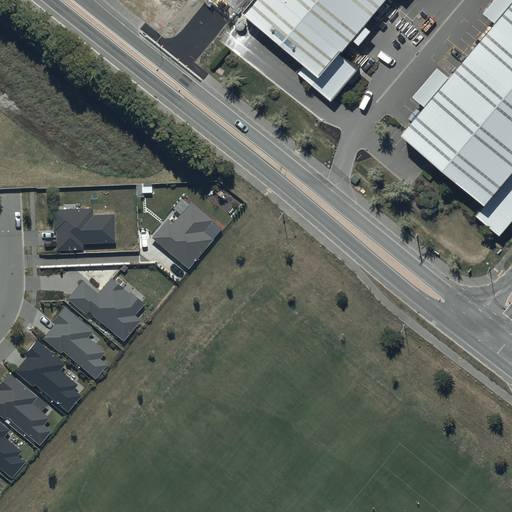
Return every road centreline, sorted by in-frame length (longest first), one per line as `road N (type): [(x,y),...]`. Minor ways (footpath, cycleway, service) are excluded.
road 1 (secondary): [(484,329),(416,297),(49,0)]
road 2 (secondary): [(86,0),(484,329)]
